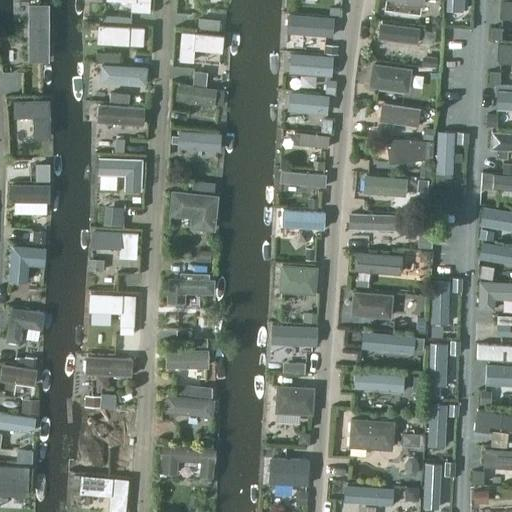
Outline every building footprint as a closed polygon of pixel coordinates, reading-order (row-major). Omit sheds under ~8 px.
[(48,57),(49,0),(36,0),(36,27),(26,27),(25,57),(48,57)] [(118,0),(131,1),(131,11),(149,12),(150,0),(118,0)] [(447,0),(447,9),(463,10),(463,0),(447,0)] [(511,0),(501,0),(501,11),(501,18),(511,18),(511,0)] [(339,15),(340,7),(329,6),(329,15),(339,15)] [(119,16),(118,24),(131,25),(132,17),(119,16)] [(441,17),(432,16),(431,25),(440,26),(441,17)] [(218,32),(220,19),(199,17),(197,30),(218,32)] [(340,35),(341,20),(301,19),(301,33),(340,35)] [(416,44),(418,27),(380,23),(378,39),(416,44)] [(150,46),(151,29),(95,24),(94,38),(134,41),(134,45),(150,46)] [(500,27),(490,27),(490,38),(499,39),(500,27)] [(194,48),(221,50),(222,35),(182,31),(179,59),(193,60),(194,48)] [(511,42),(500,42),(500,61),(511,61),(511,42)] [(334,53),(335,44),(322,44),(322,53),(334,53)] [(108,52),(107,63),(119,63),(120,53),(108,52)] [(330,75),(332,56),(288,52),(287,72),(330,75)] [(436,67),(437,57),(423,55),(422,65),(436,67)] [(407,92),(410,69),(371,63),(367,87),(407,92)] [(102,64),(101,80),(145,83),(146,67),(102,64)] [(206,85),(207,72),(194,70),(193,83),(206,85)] [(500,83),(500,71),(490,71),(490,83),(500,83)] [(335,94),(336,80),(326,79),(325,93),(335,94)] [(222,105),(223,91),(214,89),(215,89),(176,83),(173,99),(212,104),(222,105)] [(511,89),(498,89),(497,108),(511,108),(511,89)] [(121,92),(119,103),(128,104),(129,93),(121,92)] [(325,113),(327,95),(288,92),(286,110),(325,113)] [(49,98),(13,99),(14,117),(33,116),(33,138),(50,137),(49,98)] [(99,103),(98,120),(143,124),(144,106),(99,103)] [(417,126),(419,108),(381,103),(379,120),(417,126)] [(497,127),(497,113),(487,113),(486,126),(497,127)] [(331,132),(332,118),(322,117),(321,131),(331,132)] [(426,128),(424,139),(433,141),(435,129),(426,128)] [(437,129),(434,172),(452,173),(454,129),(437,129)] [(181,130),(180,136),(180,143),(180,147),(220,150),(221,133),(181,130)] [(458,131),(457,142),(468,143),(468,133),(468,132),(458,131)] [(326,148),(327,136),(293,132),(291,144),(326,148)] [(511,150),(511,132),(491,132),(490,149),(496,150),(495,158),(507,159),(507,150),(511,150)] [(124,152),(125,139),(115,138),(114,151),(124,152)] [(388,164),(431,159),(432,141),(411,139),(393,139),(385,139),(388,164)] [(142,158),(105,157),(98,156),(97,174),(125,175),(124,190),(141,191),(142,169),(142,158)] [(321,169),(322,161),(314,160),(313,168),(321,169)] [(511,172),(511,162),(503,162),(502,172),(511,172)] [(420,167),(420,176),(428,177),(429,167),(420,167)] [(37,178),(49,178),(49,170),(37,170),(37,178)] [(324,187),(325,175),(280,170),(278,183),(324,187)] [(511,190),(511,175),(482,173),(480,188),(511,190)] [(363,189),(363,192),(405,195),(406,192),(407,180),(407,177),(364,174),(364,176),(363,189)] [(191,193),(200,194),(201,181),(193,180),(191,193)] [(427,181),(418,180),(417,192),(426,193),(427,181)] [(11,183),(11,200),(48,201),(48,184),(11,183)] [(213,231),(216,196),(200,194),(191,193),(169,191),(167,216),(189,219),(188,229),(213,231)] [(319,207),(319,198),(309,198),(308,207),(319,207)] [(511,210),(485,207),(482,224),(511,229),(511,210)] [(118,225),(119,210),(105,209),(104,224),(118,225)] [(322,224),(323,211),(279,209),(279,222),(322,224)] [(396,231),(397,215),(348,213),(347,229),(396,231)] [(431,247),(433,214),(420,213),(418,246),(431,247)] [(492,240),(493,230),(480,228),(479,238),(492,240)] [(45,242),(46,232),(33,230),(32,241),(45,242)] [(143,251),(144,234),(94,231),(93,248),(143,251)] [(511,246),(482,241),(479,257),(511,262),(511,246)] [(12,244),(9,280),(26,282),(28,264),(44,265),(46,247),(12,244)] [(314,259),(314,247),(306,247),(305,259),(314,259)] [(210,261),(211,250),(196,250),(196,260),(210,261)] [(431,251),(421,250),(420,256),(425,262),(431,262),(431,251)] [(399,275),(400,256),(354,252),(353,271),(399,275)] [(103,270),(104,259),(89,258),(88,269),(103,270)] [(314,296),(316,268),(279,265),(277,293),(314,296)] [(488,280),(490,269),(480,267),(479,278),(488,280)] [(208,280),(208,275),(178,274),(178,279),(166,279),(165,304),(183,305),(183,294),(212,295),(212,280),(208,280)] [(461,291),(462,278),(453,277),(452,291),(461,291)] [(432,280),(431,321),(447,322),(448,280),(432,280)] [(511,300),(511,283),(479,281),(478,311),(494,311),(494,304),(503,304),(503,300),(511,300)] [(389,320),(392,295),(351,292),(349,316),(389,320)] [(91,293),(90,311),(118,312),(117,328),(132,328),(134,296),(91,293)] [(44,300),(29,298),(28,306),(43,308),(44,301),(44,300)] [(44,332),(47,314),(14,309),(8,342),(21,344),(24,328),(44,332)] [(316,323),(317,313),(304,311),(303,321),(316,323)] [(497,323),(511,323),(511,315),(497,314),(497,323)] [(417,316),(417,333),(425,333),(425,317),(417,316)] [(509,335),(510,324),(497,324),(497,335),(509,335)] [(315,343),(316,329),(274,327),(273,341),(315,343)] [(372,346),(371,348),(413,352),(414,348),(415,337),(415,335),(373,332),(373,334),(372,346)] [(208,348),(208,338),(194,336),(193,347),(208,348)] [(415,337),(414,348),(423,349),(424,338),(415,337)] [(430,359),(429,382),(447,383),(448,339),(430,339),(430,346),(430,359)] [(459,352),(460,340),(451,339),(450,352),(459,352)] [(163,369),(206,369),(206,351),(163,351),(163,369)] [(130,375),(131,358),(87,355),(86,372),(130,375)] [(36,366),(37,357),(26,356),(25,365),(36,366)] [(295,361),(295,369),(305,370),(305,362),(295,361)] [(0,379),(34,384),(36,368),(2,363),(0,379)] [(511,365),(486,364),(485,384),(511,385),(511,365)] [(355,371),(354,387),(403,391),(404,374),(355,371)] [(413,375),(412,389),(420,389),(421,376),(413,375)] [(200,385),(199,395),(212,397),(212,387),(200,385)] [(310,417),(312,389),(275,387),(273,414),(310,417)] [(491,402),(492,391),(485,390),(481,390),(480,403),(491,404),(491,402)] [(100,407),(101,396),(86,395),(85,406),(100,407)] [(210,417),(212,401),(169,397),(167,397),(166,412),(210,417)] [(24,413),(36,414),(36,402),(25,401),(24,413)] [(429,403),(427,445),(439,446),(445,446),(447,404),(440,403),(429,403)] [(458,415),(458,404),(449,403),(449,415),(458,415)] [(132,429),(133,413),(86,409),(84,426),(115,428),(114,445),(130,446),(131,429),(132,429)] [(511,431),(511,416),(476,411),(474,426),(511,431)] [(391,452),(393,423),(349,419),(347,449),(391,452)] [(310,444),(310,432),(299,431),(298,443),(310,444)] [(419,445),(420,434),(403,433),(402,444),(419,445)] [(213,448),(214,437),(199,436),(198,446),(213,448)] [(511,446),(481,444),(480,463),(511,464),(511,446)] [(213,464),(214,451),(160,447),(158,475),(174,476),(176,462),(199,464),(198,478),(210,480),(211,464),(213,464)] [(19,451),(18,464),(34,464),(35,452),(19,451)] [(305,487),(307,462),(273,459),(271,485),(305,487)] [(455,463),(446,462),(445,475),(455,476),(455,463)] [(33,477),(34,466),(9,463),(8,475),(0,473),(0,502),(0,503),(2,491),(32,494),(34,478),(33,477)] [(441,465),(426,465),(424,510),(440,511),(441,465)] [(483,483),(483,476),(484,470),(473,470),(473,476),(472,483),(483,483)] [(80,475),(79,491),(110,494),(111,494),(109,511),(124,511),(126,495),(128,480),(80,475)] [(344,487),(343,501),(374,503),(393,505),(394,488),(344,484),(344,487)] [(418,500),(419,486),(405,486),(405,499),(418,500)] [(474,503),(489,502),(488,489),(473,490),(474,503)] [(306,504),(307,491),(297,490),(296,503),(306,504)]
